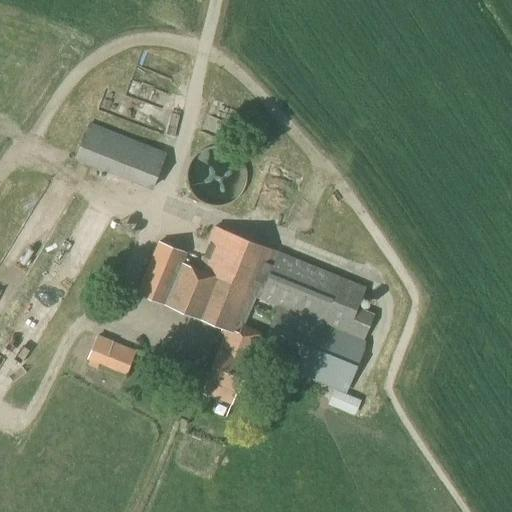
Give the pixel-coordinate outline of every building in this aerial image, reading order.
[(75,158),(153,188),(167,152),(89,122),(75,158)] [(244,176),(244,175),(243,169),(242,163),(238,158),(235,153),(229,149),(225,147),(218,146),(212,145),(205,147),(201,149),(197,151),(192,156),(189,160),(186,166),(185,170),(185,176),(185,181),(187,187),(190,192),(194,196),(198,200),(205,203),(212,205),(217,205),(227,202),(231,200),(236,195),(239,192),(242,187),(243,181),(244,176)] [(265,207),(261,217),(280,225),(284,215),(265,207)] [(75,215),(62,232),(73,240),(86,224),(75,215)] [(278,253),(214,227),(197,269),(183,263),(187,254),(158,242),(136,295),(221,329),(219,334),(223,336),(217,351),(206,378),(239,391),(250,364),(263,334),(245,326),(256,298),(259,299),(259,300),(277,307),(256,357),(346,394),(364,350),(366,342),(364,341),(374,315),(358,308),(366,288),(279,252),(278,253)] [(127,375),(135,354),(95,338),(87,360),(127,375)]
